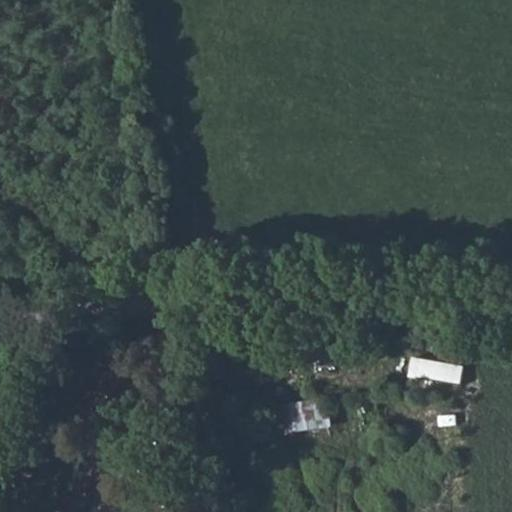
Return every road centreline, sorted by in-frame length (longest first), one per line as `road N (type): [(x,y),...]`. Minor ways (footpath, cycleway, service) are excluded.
road 1 (unclassified): [(99,312),(511,321)]
road 2 (track): [(121,0),(157,310)]
road 3 (track): [(119,311),(90,263),(0,189)]
